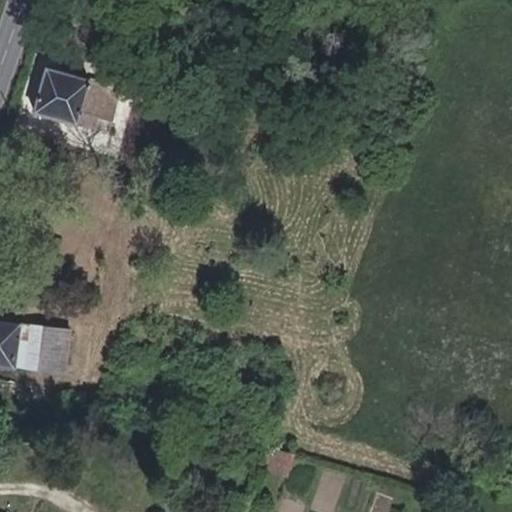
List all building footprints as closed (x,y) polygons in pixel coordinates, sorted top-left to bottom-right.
[(197,32),(204,6),(181,0),(169,0),(164,23),(197,32)] [(111,121),(120,87),(46,68),(35,111),(94,128),(97,117),(111,121)] [(0,364),(65,373),(71,331),(0,322),(0,364)] [(65,373),(0,364),(0,378),(22,384),(79,397),(81,376),(65,373)] [(287,474),(293,454),(263,445),(257,465),(287,474)]
